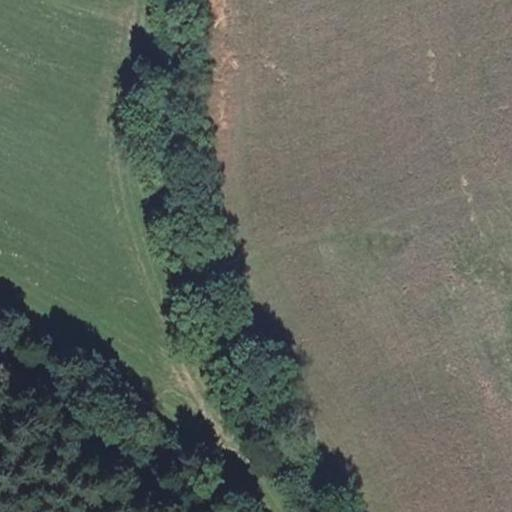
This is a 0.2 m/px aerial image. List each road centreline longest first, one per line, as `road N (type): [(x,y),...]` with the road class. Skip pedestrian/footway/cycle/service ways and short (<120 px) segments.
road 1 (track): [(324,511),(229,340),(180,205),(170,139),(189,70),(189,0)]
road 2 (track): [(191,511),(0,348)]
